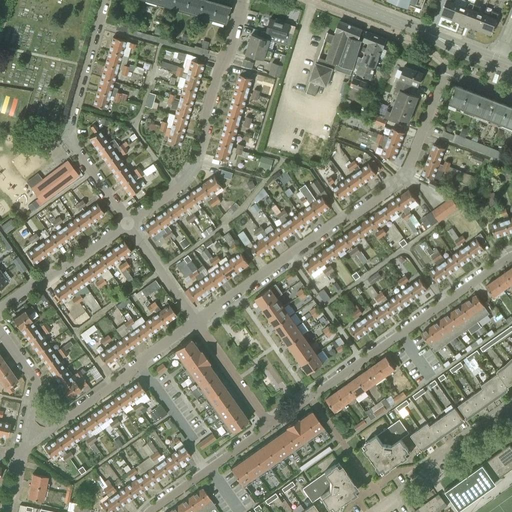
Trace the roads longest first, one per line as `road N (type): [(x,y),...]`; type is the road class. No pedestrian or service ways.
road 1 (residential): [(195,322),(401,182),(447,68)]
road 2 (residential): [(511,255),(270,426)]
road 3 (residential): [(128,224),(190,176),(242,0)]
road 4 (residential): [(128,224),(69,135),(104,0)]
road 5 (residential): [(22,450),(195,322)]
road 6 (residential): [(373,511),(511,406)]
road 7 (residential): [(0,308),(128,224)]
road 8 (residential): [(270,426),(148,511)]
road 9 (residential): [(22,450),(36,383),(0,332)]
road 10 (residential): [(270,426),(195,322)]
